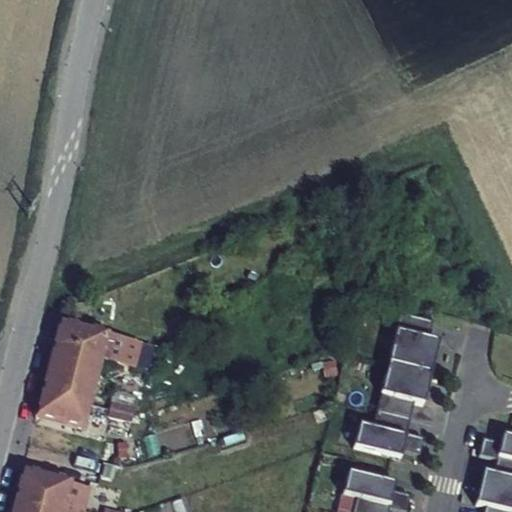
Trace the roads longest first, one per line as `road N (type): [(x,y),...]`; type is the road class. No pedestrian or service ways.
road 1 (unclassified): [(24,317),(96,0)]
road 2 (residential): [(436,511),(479,332)]
